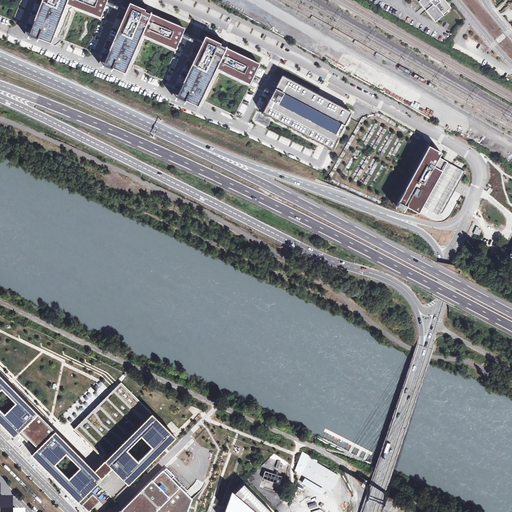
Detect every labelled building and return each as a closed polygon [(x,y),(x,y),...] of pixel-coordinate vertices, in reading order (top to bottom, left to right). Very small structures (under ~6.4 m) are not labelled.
[(44,0),(33,28),(55,36),(67,4),(102,17),(108,0),(44,0)] [(424,0),(426,1),(421,4),(421,3),(420,4),(435,22),(439,19),(439,20),(451,10),(449,9),(451,8),(444,0),(424,0)] [(130,6),(108,57),(129,66),(143,34),(177,49),(185,29),(186,28),(185,28),(154,15),(150,13),(151,12),(148,10),(147,12),(132,5),(131,4),(130,6)] [(33,28),(31,34),(52,43),(55,36),(33,28)] [(205,40),(181,89),(202,99),(217,68),(250,84),(259,66),(260,64),(259,63),(225,47),(226,46),(223,44),(222,46),(207,38),(206,38),(205,40)] [(126,72),(129,66),(108,57),(105,63),(126,72)] [(284,76),(265,112),(335,149),(354,112),(284,76)] [(178,96),(199,106),(202,99),(181,89),(178,96)] [(413,212),(441,161),(436,158),(439,154),(427,147),(393,207),(401,211),(403,207),(413,212)] [(446,164),(441,161),(413,212),(421,217),(428,221),(431,222),(433,223),(435,223),(437,223),(439,222),(441,221),(444,220),(446,218),(459,195),(456,194),(451,191),(454,185),(457,181),(461,173),(451,167),(446,164)] [(0,421),(15,437),(22,431),(39,448),(37,450),(32,455),(79,500),(80,501),(99,482),(102,478),(100,476),(95,470),(57,432),(50,425),(0,374),(0,421)] [(122,382),(74,429),(105,460),(106,461),(108,464),(112,468),(122,478),(124,479),(129,484),(176,438),(171,433),(170,431),(165,427),(157,418),(155,417),(153,414),(122,382)] [(295,470),(301,474),(310,460),(303,456),(295,470)] [(100,476),(102,478),(112,468),(108,464),(106,461),(105,460),(95,470),(100,476)] [(301,474),(330,491),(339,477),(310,460),(301,474)] [(187,511),(190,507),(192,499),(172,479),(174,476),(167,468),(146,489),(122,511),(187,511)] [(263,479),(279,484),(281,477),(265,472),(263,479)] [(305,479),(303,483),(322,494),(324,491),(305,479)] [(271,511),(244,484),(234,494),(232,492),(226,510),(227,511),(271,511)] [(89,511),(100,501),(93,494),(82,505),(89,511)]
